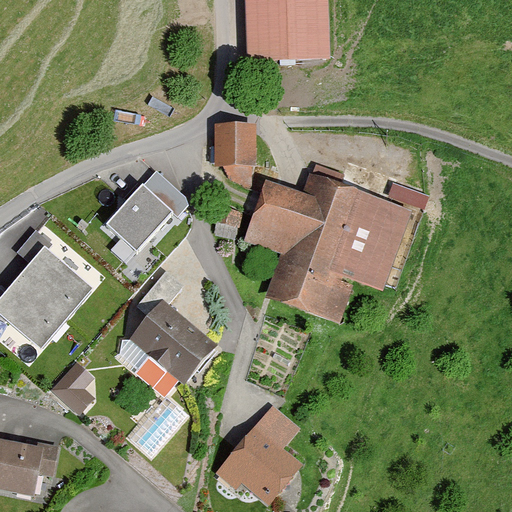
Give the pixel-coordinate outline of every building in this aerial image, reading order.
[(331,0),(247,0),(249,62),(333,60),(331,0)] [(210,178),(251,177),(250,134),(209,135),(210,178)] [(281,270),(267,312),(337,335),(350,296),(380,306),(409,217),(315,186),(307,209),(255,192),(234,255),(281,270)] [(170,214),(140,188),(104,227),(133,255),(170,214)] [(93,287),(45,246),(0,299),(0,313),(41,348),(93,287)] [(127,350),(181,394),(212,357),(158,312),(127,350)] [(88,387),(97,374),(75,359),(51,393),(83,416),(98,394),(88,387)] [(253,429),(211,478),(234,496),(239,490),(265,511),(301,469),(253,429)] [(39,451),(2,444),(0,456),(0,494),(30,500),(39,451)]
